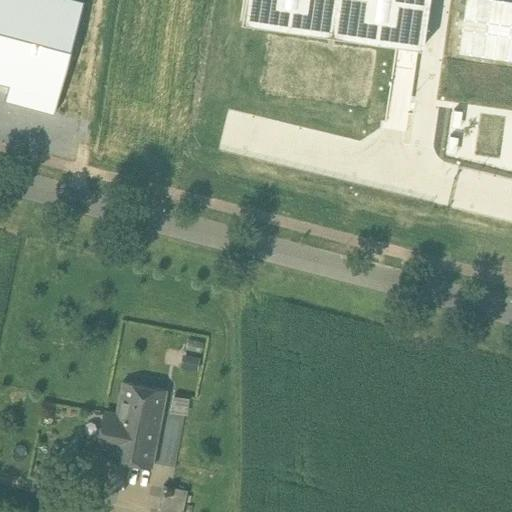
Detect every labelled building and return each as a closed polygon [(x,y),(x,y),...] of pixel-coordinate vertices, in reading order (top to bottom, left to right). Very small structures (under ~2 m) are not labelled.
[(84,0),(0,0),(0,80),(9,83),(5,98),(55,111),(84,0)] [(511,0),(459,0),(459,10),(511,10),(511,0)] [(167,389),(123,380),(116,416),(140,420),(139,428),(147,429),(146,432),(158,435),(167,389)] [(180,430),(188,396),(170,392),(162,426),(180,430)] [(140,420),(116,416),(108,455),(108,457),(125,460),(152,465),(158,435),(146,432),(147,429),(139,428),(140,420)] [(125,460),(108,457),(108,455),(102,454),(97,482),(120,486),(125,460)] [(188,490),(164,485),(161,498),(185,503),(188,490)] [(182,511),(185,503),(161,498),(159,510),(165,511),(182,511)]
